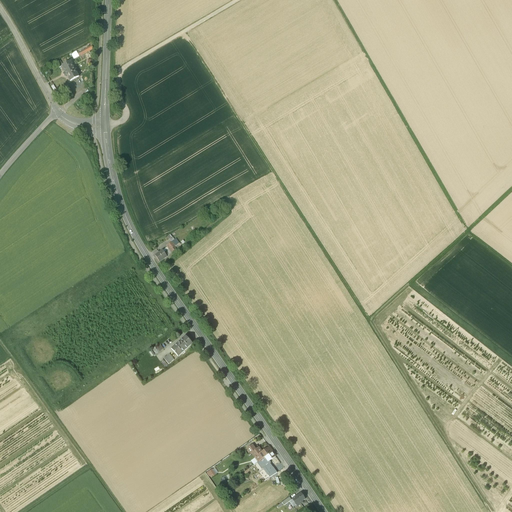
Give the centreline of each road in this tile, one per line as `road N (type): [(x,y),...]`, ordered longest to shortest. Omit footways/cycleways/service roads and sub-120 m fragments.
road 1 (track): [(184,31),(491,511)]
road 2 (secondary): [(323,511),(132,231),(104,125)]
road 3 (track): [(511,267),(467,230),(334,0)]
road 4 (track): [(123,511),(0,341)]
road 5 (track): [(104,125),(125,117),(120,70),(237,0)]
road 6 (track): [(367,319),(511,189)]
road 7 (secondary): [(104,125),(108,0)]
